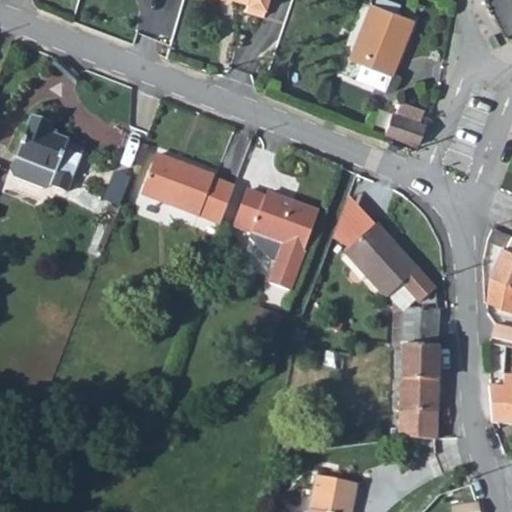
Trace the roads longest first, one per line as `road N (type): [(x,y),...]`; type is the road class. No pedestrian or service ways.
road 1 (residential): [(423,183),(0,19)]
road 2 (residential): [(503,511),(475,420),(458,230)]
road 3 (residential): [(458,230),(511,92)]
road 4 (residential): [(477,48),(423,183)]
